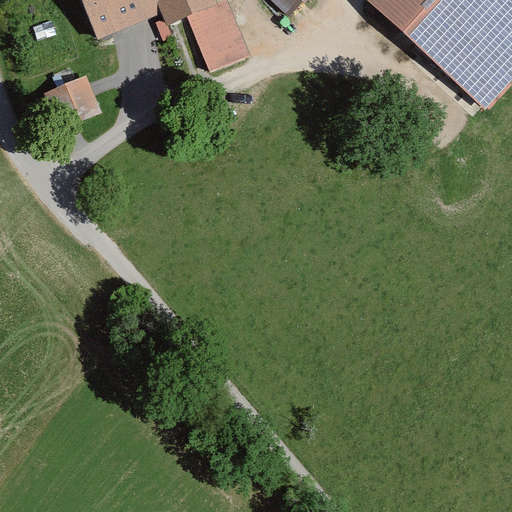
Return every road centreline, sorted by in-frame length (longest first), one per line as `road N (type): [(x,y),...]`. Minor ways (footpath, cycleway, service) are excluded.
road 1 (unclassified): [(0,105),(67,207),(134,273),(335,511)]
road 2 (unknown): [(139,119),(200,102),(256,67)]
